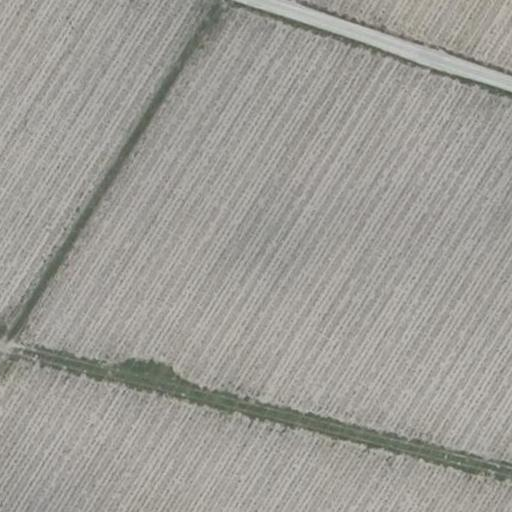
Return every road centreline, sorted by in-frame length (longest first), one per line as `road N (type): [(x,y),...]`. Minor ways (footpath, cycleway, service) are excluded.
road 1 (track): [(511,474),(0,341)]
road 2 (track): [(0,375),(239,0)]
road 3 (unclassified): [(511,83),(260,0)]
